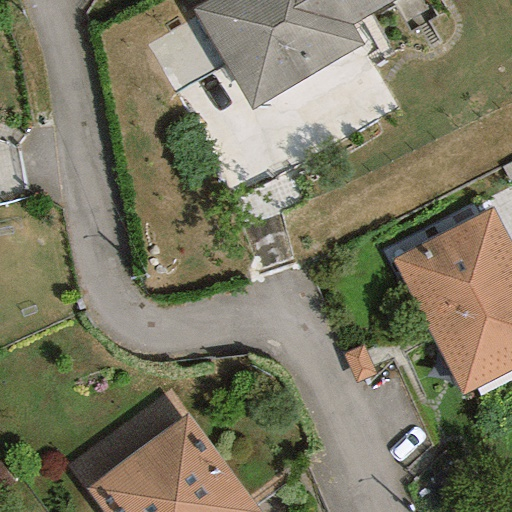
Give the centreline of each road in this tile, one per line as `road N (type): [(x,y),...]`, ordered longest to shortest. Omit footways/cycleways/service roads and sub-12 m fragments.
road 1 (residential): [(51,0),(108,294),(132,324),(169,331),(234,314),(279,319),(313,358),(381,511)]
road 2 (unknown): [(234,314),(212,155),(169,38),(170,11),(180,0)]
